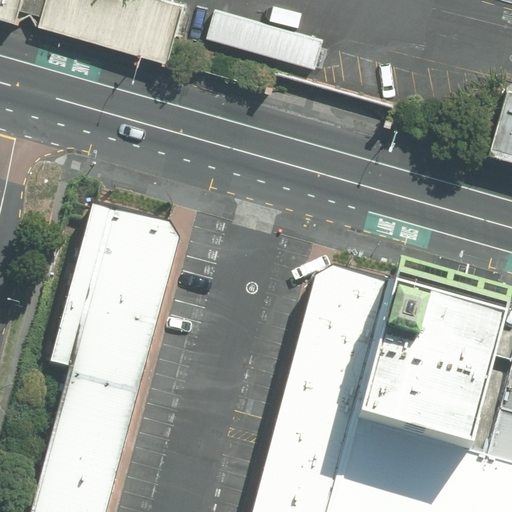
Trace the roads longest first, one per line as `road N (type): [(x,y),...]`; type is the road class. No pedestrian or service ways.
road 1 (primary): [(30,88),(511,225)]
road 2 (residential): [(0,205),(30,88)]
